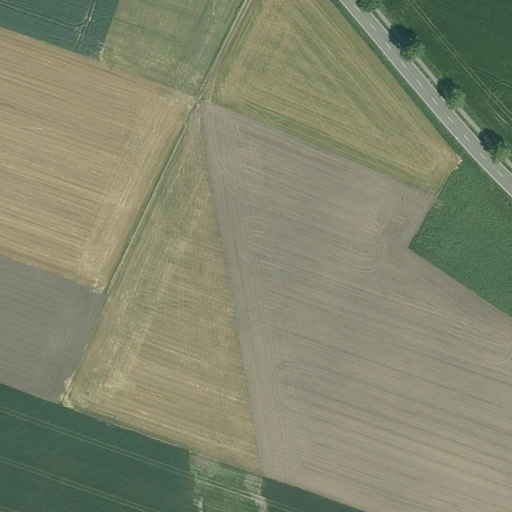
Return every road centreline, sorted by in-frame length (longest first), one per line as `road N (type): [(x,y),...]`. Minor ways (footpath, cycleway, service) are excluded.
road 1 (track): [(247,0),(110,287)]
road 2 (secondary): [(511,185),(346,0)]
